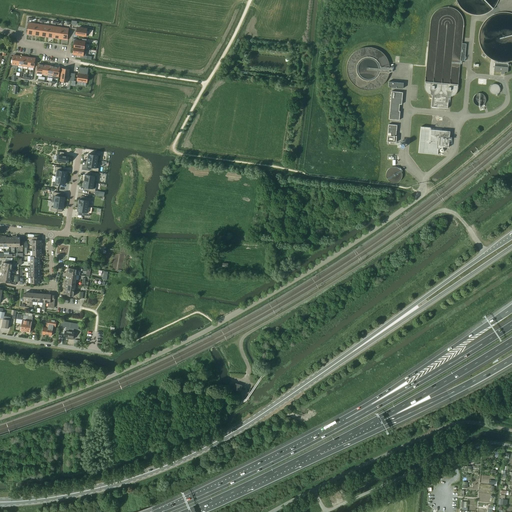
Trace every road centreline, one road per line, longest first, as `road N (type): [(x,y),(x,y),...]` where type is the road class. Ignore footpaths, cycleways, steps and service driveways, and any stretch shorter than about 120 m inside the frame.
road 1 (unclassified): [(0,417),(215,325),(349,246),(416,199),(422,183)]
road 2 (primary): [(0,501),(58,496),(151,471),(229,434),(345,356)]
road 3 (unclassified): [(511,445),(483,442),(325,511),(314,489)]
road 4 (motorway): [(185,511),(384,416)]
road 5 (motorway): [(350,420),(159,511)]
road 6 (primary): [(511,236),(345,356)]
road 7 (primary): [(345,356),(511,246)]
road 8 (motorway): [(511,308),(350,420)]
road 9 (motorway): [(511,324),(350,420)]
road 10 (track): [(107,353),(130,343),(135,331),(152,241),(199,242)]
road 11 (track): [(174,151),(250,0)]
road 12 (motorway): [(384,416),(511,342)]
road 13 (motorway): [(384,416),(434,401),(511,359)]
